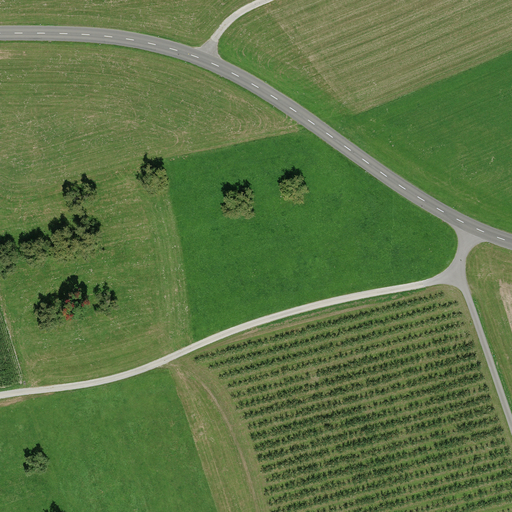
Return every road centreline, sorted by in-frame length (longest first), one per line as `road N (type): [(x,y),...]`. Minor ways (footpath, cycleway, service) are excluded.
road 1 (tertiary): [(511,242),(405,189),(204,59),(129,39),(0,34)]
road 2 (track): [(0,396),(110,380),(270,317),(457,275)]
road 3 (track): [(471,228),(457,275),(511,423)]
road 4 (track): [(260,511),(215,394),(203,380),(159,364)]
